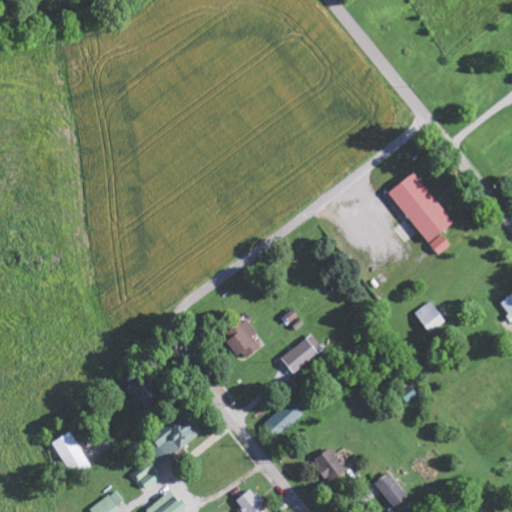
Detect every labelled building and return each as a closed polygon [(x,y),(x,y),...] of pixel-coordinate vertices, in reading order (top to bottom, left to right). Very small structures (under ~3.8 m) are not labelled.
[(388,193),(428,245),(454,224),(414,173),(388,193)] [(430,245),(439,257),(451,247),(443,236),(430,245)] [(511,296),(501,303),(511,320),(511,296)] [(430,334),(446,323),(432,302),(416,314),(430,334)] [(224,334),(239,360),(261,348),(254,337),(258,335),(249,320),(224,334)] [(295,375),(325,351),(312,335),(282,359),(295,375)] [(126,391),(145,411),(162,396),(143,375),(126,391)] [(418,395),(411,387),(401,396),(408,404),(418,395)] [(264,426),(278,440),(304,416),(291,401),(264,426)] [(183,415),(151,439),(157,448),(150,453),(160,466),(199,436),(183,415)] [(52,444),(74,478),(92,467),(71,433),(52,444)] [(347,470),(332,449),(313,461),(328,483),(347,470)] [(162,478),(148,463),(134,475),(148,491),(162,478)] [(409,499),(391,473),(376,483),(393,509),(409,499)] [(237,502),(244,511),(264,511),(267,510),(252,490),(237,502)] [(91,511),(114,511),(126,503),(117,491),(91,511)] [(187,511),(171,492),(147,511),(187,511)]
